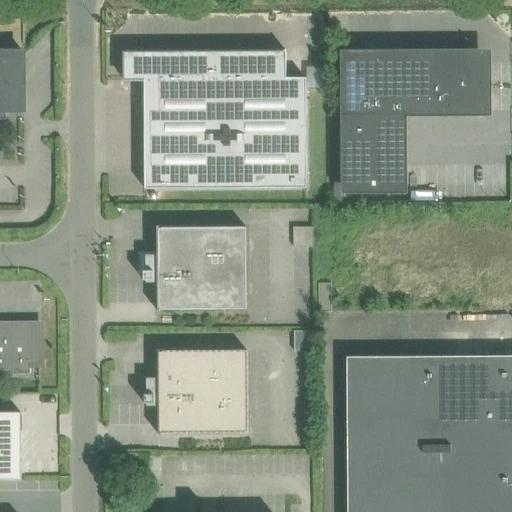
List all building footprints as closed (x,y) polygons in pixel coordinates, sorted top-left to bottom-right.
[(145,190),(216,189),(306,189),(307,189),(307,79),(286,79),(286,51),(285,51),(285,52),(216,52),(134,53),(124,53),(125,62),(125,82),(145,81),(145,190)] [(24,112),(24,53),(23,53),(23,57),(0,57),(0,115),(4,115),(5,120),(7,120),(5,111),(24,112)] [(485,110),(485,79),(482,79),(481,61),(465,61),(465,58),(348,58),(349,188),(401,188),(400,111),(485,110)] [(247,228),(159,229),(159,227),(157,227),(158,258),(150,260),(149,257),(149,272),(144,272),(144,281),(158,281),(158,312),(160,312),(160,311),(247,310),(247,228)] [(294,228),(294,248),(314,248),(314,228),(294,228)] [(319,314),(331,314),(331,285),(319,285),(319,314)] [(0,373),(31,374),(31,364),(40,364),(40,334),(40,326),(31,326),(0,326),(0,373)] [(247,351),(160,352),(160,350),(158,350),(158,382),(151,383),(150,380),(149,380),(149,395),(145,395),(145,404),(159,404),(159,435),(161,435),(161,434),(248,433),(247,351)] [(511,511),(511,357),(347,358),(348,420),(348,511),(511,511)] [(22,413),(0,413),(0,480),(22,480),(22,413)]
